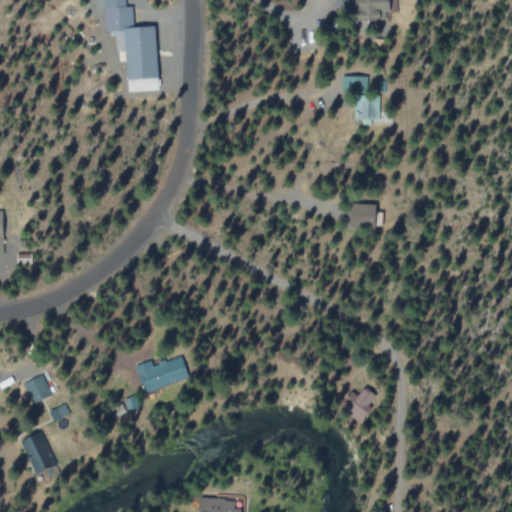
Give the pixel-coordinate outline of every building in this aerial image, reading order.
[(155,26),(133,27),(132,6),(126,6),(125,0),(104,0),(106,34),(116,33),(117,50),(125,49),(128,92),(159,90),(155,26)] [(358,0),(358,21),(386,22),(387,12),(391,12),(391,0),(358,0)] [(343,93),(366,93),(367,77),(343,76),(343,93)] [(379,120),(380,96),(356,95),(355,119),(379,120)] [(351,226),(376,227),(377,205),(352,204),(351,226)] [(136,364),(144,391),(189,378),(182,355),(152,364),(151,360),(136,364)] [(349,396),(344,406),(356,411),(353,417),(363,422),(371,405),(369,403),(374,391),(363,386),(357,399),(349,396)] [(53,420),(69,413),(64,403),(49,410),(53,420)] [(37,471),(46,469),(41,451),(32,453),(37,471)]
